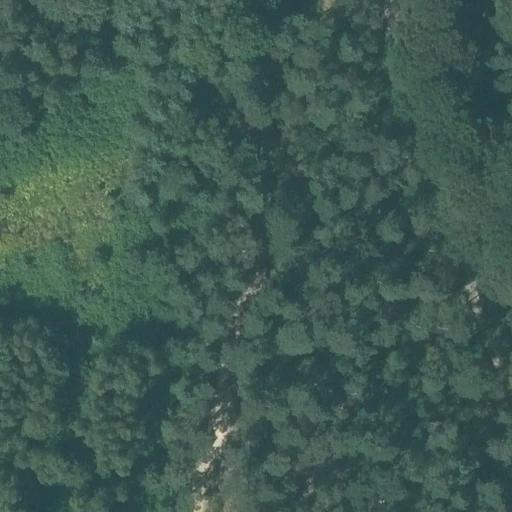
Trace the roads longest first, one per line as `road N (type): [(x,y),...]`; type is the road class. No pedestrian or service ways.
road 1 (track): [(190,511),(257,228),(254,149),(305,0)]
road 2 (track): [(395,0),(402,59),(456,206)]
road 3 (track): [(511,369),(456,206)]
